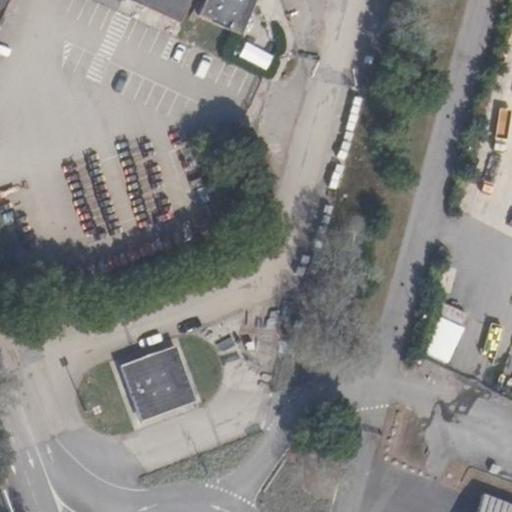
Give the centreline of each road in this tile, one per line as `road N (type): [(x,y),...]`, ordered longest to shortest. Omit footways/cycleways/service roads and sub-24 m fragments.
road 1 (unclassified): [(39,155),(23,77),(48,21),(217,98),(204,130),(150,121)]
road 2 (unclassified): [(39,155),(80,267),(193,221),(150,121)]
road 3 (unclassified): [(367,390),(511,430)]
